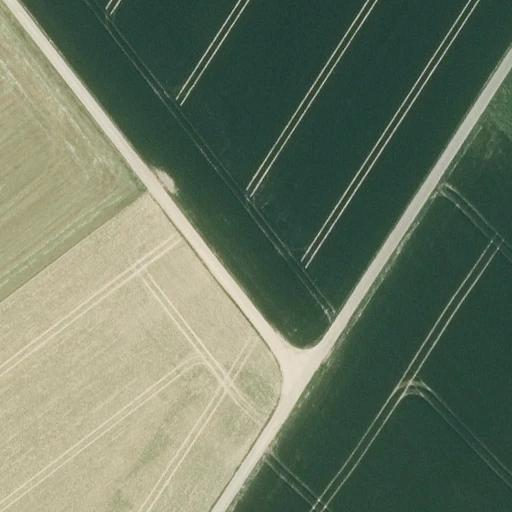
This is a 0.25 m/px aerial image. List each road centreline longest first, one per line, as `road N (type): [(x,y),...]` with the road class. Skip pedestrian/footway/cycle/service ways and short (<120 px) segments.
road 1 (track): [(304,382),(10,0)]
road 2 (track): [(511,58),(304,382)]
road 3 (track): [(304,382),(218,511)]
